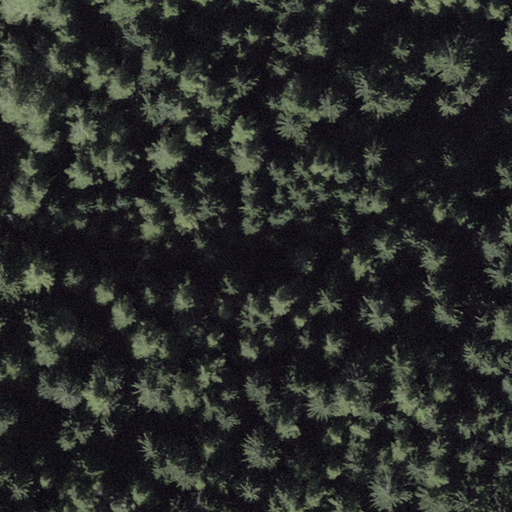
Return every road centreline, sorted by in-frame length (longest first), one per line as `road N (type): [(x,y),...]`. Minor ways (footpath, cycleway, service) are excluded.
road 1 (track): [(378,511),(167,200),(120,0)]
road 2 (track): [(0,52),(0,185)]
